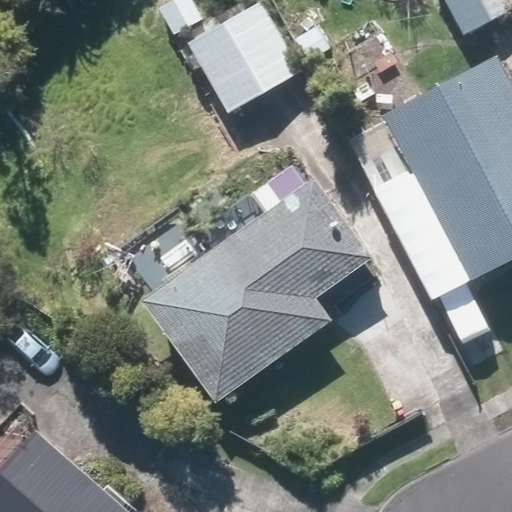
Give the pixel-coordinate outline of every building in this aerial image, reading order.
[(261,0),(258,0),(192,40),(235,110),(303,68),(261,0)] [(511,0),(444,0),(463,36),(511,10),(511,0)] [(433,299),(511,259),(511,71),(503,53),(390,110),(418,166),(376,187),(433,299)] [(320,295),(337,282),(356,307),(384,286),(365,261),(377,252),(317,172),(309,178),(297,162),(261,189),(273,205),(145,301),(222,402),(336,316),(320,295)] [(138,511),(40,422),(0,466),(0,511),(138,511)]
